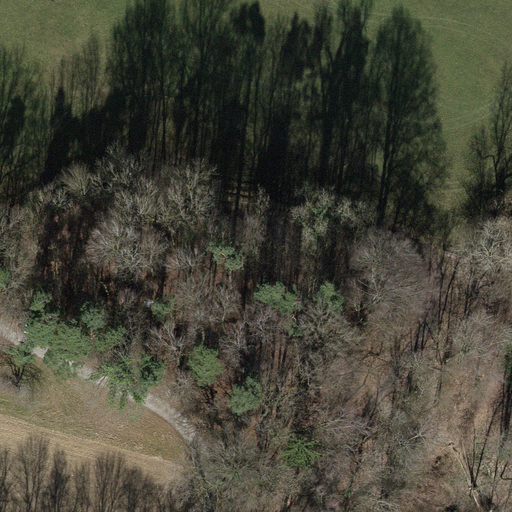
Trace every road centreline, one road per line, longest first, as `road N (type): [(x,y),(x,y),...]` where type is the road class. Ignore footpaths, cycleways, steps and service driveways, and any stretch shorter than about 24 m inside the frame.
road 1 (track): [(320,511),(440,301),(439,259),(390,229),(242,191)]
road 2 (track): [(201,511),(204,459),(188,436),(0,315)]
road 3 (track): [(0,218),(86,183),(150,176),(242,191)]
